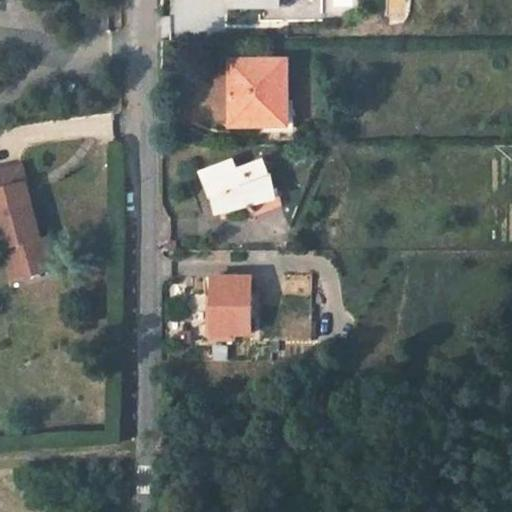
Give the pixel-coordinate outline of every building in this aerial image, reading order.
[(285,130),(285,64),(229,64),(229,129),(285,130)] [(268,180),(255,147),(228,157),(225,148),(192,161),(207,197),(240,184),(242,191),(268,180)] [(33,223),(10,150),(0,153),(0,234),(3,233),(13,263),(49,251),(40,222),(33,223)] [(13,263),(3,233),(0,234),(0,245),(6,264),(13,263)] [(296,319),(295,265),(207,266),(208,320),(296,319)]
